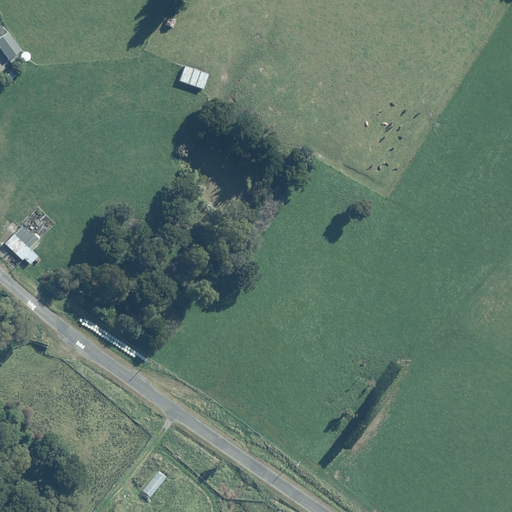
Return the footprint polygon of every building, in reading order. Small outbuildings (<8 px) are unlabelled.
[(7,33),(0,37),(0,50),(11,67),(20,60),(17,55),(21,52),(7,33)] [(208,75),(183,65),(177,81),(202,90),(208,75)] [(17,74),(11,69),(2,78),(8,83),(17,74)] [(35,240),(19,226),(3,244),(21,261),(23,259),(30,265),(37,257),(28,248),(35,240)] [(167,477),(159,470),(142,490),(150,497),(167,477)]
